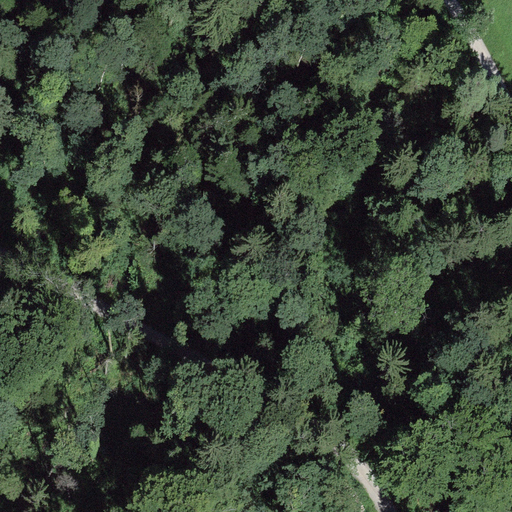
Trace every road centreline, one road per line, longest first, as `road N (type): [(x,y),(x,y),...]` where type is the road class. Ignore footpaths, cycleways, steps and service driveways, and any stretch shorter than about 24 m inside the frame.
road 1 (track): [(396,511),(328,434),(0,251)]
road 2 (track): [(511,114),(447,0)]
